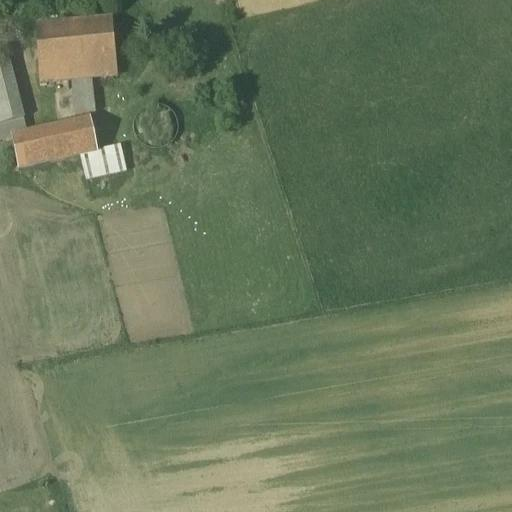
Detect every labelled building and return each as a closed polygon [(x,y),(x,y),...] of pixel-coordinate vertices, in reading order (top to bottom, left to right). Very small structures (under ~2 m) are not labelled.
[(113,20),(69,24),(74,80),(118,77),(113,20)] [(69,24),(37,28),(41,83),(74,80),(69,24)] [(0,51),(0,126),(24,120),(6,50),(0,51)] [(154,103),(149,104),(145,106),(142,107),(140,109),(138,111),(136,114),(134,117),(134,120),(133,122),(133,125),(133,129),(134,132),(136,136),(139,139),(142,142),(145,144),(149,145),(153,145),(157,145),(160,144),(163,142),(166,140),(169,138),(171,135),(172,132),(173,130),(173,127),(173,124),(173,121),(173,119),(171,116),(170,113),(167,110),(165,107),(161,105),(159,104),(154,103)] [(91,122),(13,138),(19,170),(98,154),(91,122)]
